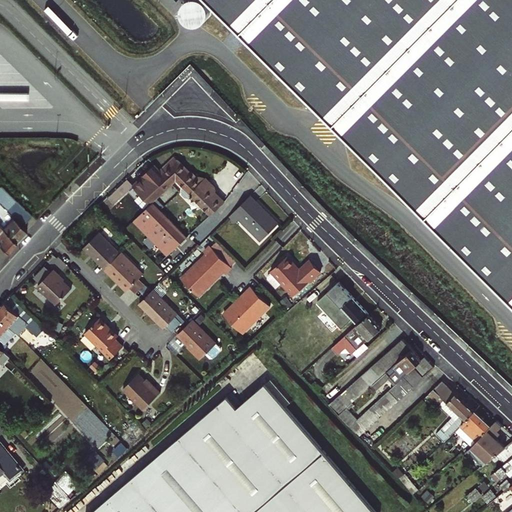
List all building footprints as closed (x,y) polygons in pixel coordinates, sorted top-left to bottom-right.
[(511,0),(176,0),(178,2),(179,0),(211,0),(511,298),(511,0)] [(174,157),(159,170),(171,183),(176,178),(211,213),(221,204),(174,157)] [(151,203),(152,202),(171,183),(159,170),(157,172),(152,167),(134,185),(151,203)] [(0,204),(6,210),(21,224),(30,215),(0,185),(0,204)] [(253,202),(248,196),(229,216),(235,221),(239,217),(261,239),(278,222),(255,200),(253,202)] [(187,237),(160,210),(152,202),(151,203),(134,220),(168,255),(187,237)] [(0,226),(16,241),(26,230),(21,224),(6,210),(3,213),(0,209),(0,226)] [(0,242),(7,250),(16,241),(0,226),(0,242)] [(104,271),(120,255),(100,234),(83,250),(104,271)] [(225,274),(230,268),(209,247),(203,253),(204,254),(181,278),(200,297),(223,273),(225,274)] [(143,276),(121,254),(120,255),(104,271),(116,283),(119,280),(129,291),(143,276)] [(295,295),(321,271),(310,260),(299,270),(286,256),(271,270),(295,295)] [(36,276),(41,281),(53,267),(47,263),(36,276)] [(65,272),(60,266),(42,283),(61,302),(76,287),(68,279),(63,274),(65,272)] [(116,283),(126,293),(129,291),(119,280),(116,283)] [(317,302),(342,329),(353,319),(356,323),(367,312),(339,282),(317,302)] [(241,332),(269,305),(250,286),(222,313),(241,332)] [(180,320),(153,292),(139,306),(166,334),(180,320)] [(44,329),(12,295),(0,307),(0,318),(15,332),(25,321),(39,333),(44,329)] [(382,327),(369,314),(333,347),(339,353),(353,341),(351,338),(354,336),(362,345),(382,327)] [(0,318),(0,347),(2,350),(7,345),(5,343),(15,332),(0,318)] [(120,337),(102,318),(87,332),(112,358),(124,346),(118,339),(120,337)] [(216,346),(192,321),(177,336),(201,360),(216,346)] [(407,354),(413,349),(403,338),(398,343),(407,354)] [(402,359),(407,354),(398,343),(392,348),(402,359)] [(387,352),(397,363),(402,359),(392,348),(387,352)] [(407,354),(402,359),(397,363),(391,368),(386,373),(381,377),(380,378),(384,383),(391,377),(396,383),(416,365),(425,375),(433,367),(425,357),(422,359),(413,349),(407,354)] [(382,357),(391,368),(397,363),(387,352),(382,357)] [(377,361),(386,373),(391,368),(382,357),(377,361)] [(371,366),(381,377),(386,373),(377,361),(371,366)] [(366,371),(376,382),(380,378),(381,377),(371,366),(366,371)] [(414,368),(349,427),(358,437),(423,378),(414,368)] [(361,375),(371,386),(376,382),(366,371),(361,375)] [(356,380),(366,391),(371,386),(361,375),(356,380)] [(160,395),(150,383),(146,386),(144,383),(138,376),(123,390),(143,411),(160,395)] [(374,511),(262,377),(97,511),(374,511)] [(351,384),(361,395),(366,391),(356,380),(351,384)] [(443,380),(434,389),(461,414),(450,426),(447,423),(441,429),(445,432),(442,434),(447,439),(451,437),(457,430),(476,410),(443,380)] [(346,389),(355,400),(361,395),(351,384),(346,389)] [(341,393),(350,404),(355,400),(346,389),(341,393)] [(345,409),(350,404),(341,393),(335,398),(345,409)] [(339,415),(345,409),(335,398),(330,403),(339,415)] [(492,425),(476,410),(457,430),(473,445),(475,442),(476,443),(492,425)] [(0,473),(4,470),(10,477),(23,466),(1,440),(0,440),(0,473)] [(511,441),(496,455),(504,463),(496,470),(501,476),(507,471),(509,473),(511,471),(511,441)] [(388,468),(397,479),(399,478),(403,475),(393,464),(388,468)] [(69,471),(59,480),(70,491),(79,482),(69,471)] [(417,490),(404,474),(403,475),(399,478),(412,494),(417,490)] [(505,489),(509,485),(511,484),(507,479),(501,484),(505,489)]
